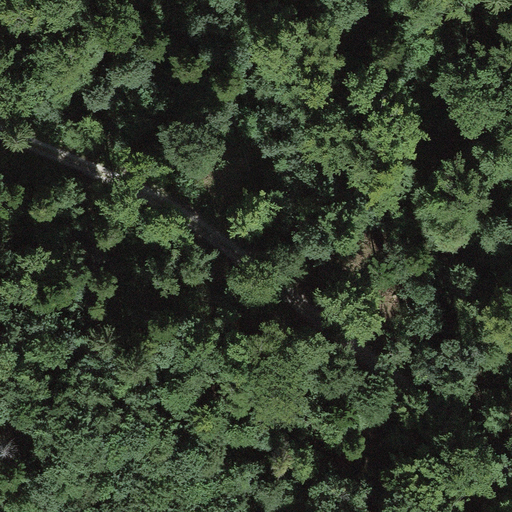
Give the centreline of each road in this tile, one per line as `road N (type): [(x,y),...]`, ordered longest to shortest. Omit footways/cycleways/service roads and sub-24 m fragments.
road 1 (track): [(511,475),(247,260),(117,168),(0,129)]
road 2 (track): [(279,511),(137,376),(0,277)]
